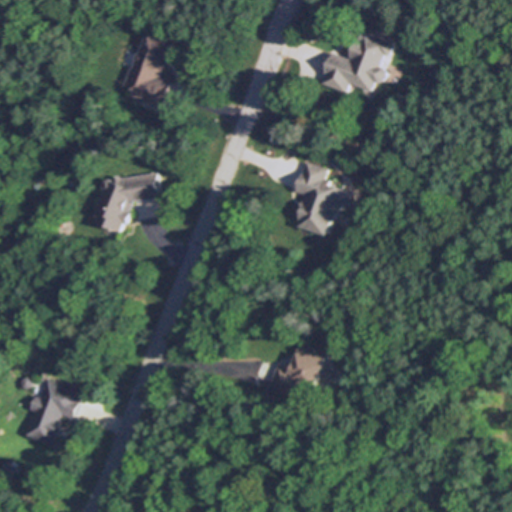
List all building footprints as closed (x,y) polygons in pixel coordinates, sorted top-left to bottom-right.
[(179,38),(175,49),(172,48),(169,56),(172,57),(169,65),(167,64),(164,74),(176,79),(165,107),(136,96),(140,87),(129,83),(136,65),(137,66),(141,58),(140,56),(142,50),(144,49),(152,28),(179,38)] [(368,31),(395,41),(396,45),(394,52),(390,53),(388,53),(383,65),(388,67),(390,72),(388,79),(382,81),(378,80),(375,90),(354,82),(350,91),(326,82),(330,73),(329,72),(336,52),(357,59),(358,57),(354,55),(357,48),(354,47),(358,37),(363,39),(365,32),(367,33),(368,31)] [(331,170),(328,179),(333,181),(332,185),(344,189),(341,199),(345,200),(346,203),(344,209),(340,211),(338,210),(337,213),(338,214),(337,219),(335,218),(330,234),(303,226),(304,221),(303,220),(307,206),(305,205),(307,200),(310,201),(312,195),(300,191),(306,172),(308,172),(310,164),(331,170)] [(161,174),(163,188),(162,188),(163,197),(138,201),(133,211),(136,212),(131,224),(128,223),(124,231),(100,222),(102,216),(99,215),(108,190),(106,186),(108,180),(112,179),(117,181),(119,176),(125,179),(161,174)] [(332,351),(329,359),(320,382),(316,380),(315,382),(311,380),(309,385),(307,385),(302,397),(274,385),(283,362),(295,367),(299,358),(296,357),(298,352),(301,353),(306,341),(332,351)] [(33,385),(29,386),(26,385),(24,382),(25,378),(27,376),(30,375),(34,376),(35,379),(35,383),(33,385)] [(86,390),(76,416),(65,412),(63,416),(65,417),(64,419),(63,419),(61,424),(64,425),(60,435),(58,434),(55,442),(30,432),(39,408),(34,406),(39,393),(44,395),(52,377),(86,390)]
